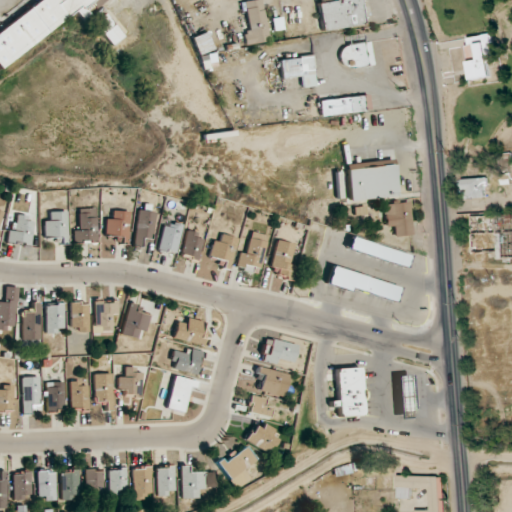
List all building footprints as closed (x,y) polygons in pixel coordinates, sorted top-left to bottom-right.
[(0,70),(99,0),(34,0),(0,30),(0,70)] [(269,40),(260,0),(252,0),(243,2),(249,31),(242,33),(244,45),(269,40)] [(318,0),(322,31),(363,25),(359,0),(318,0)] [(190,38),(197,55),(212,49),(205,32),(190,38)] [(471,80),(491,77),(488,62),(496,60),(491,34),(466,38),(469,56),(476,55),(477,60),(468,61),(471,80)] [(341,58),(346,58),(346,67),(371,67),(371,43),(340,44),(341,58)] [(280,60),(282,78),(301,76),(302,88),(315,86),(312,56),(280,60)] [(320,117),(371,111),(369,95),(319,101),(320,117)] [(462,199),(487,198),(486,178),(462,179),(462,199)] [(411,235),(410,203),(384,204),(385,227),(394,227),(395,236),(411,235)] [(78,209),(78,230),(73,230),(73,244),(97,243),(96,209),(78,209)] [(155,213),(138,210),(133,245),(141,246),(142,237),(151,238),(155,213)] [(44,242),(67,241),(66,211),(49,212),(50,221),(43,221),(44,242)] [(105,237),(128,238),(129,211),(112,211),(112,219),(106,219),(105,237)] [(511,215),(471,217),(472,253),(496,252),(497,260),(511,258),(511,215)] [(6,240),(30,245),(35,220),(17,216),(13,231),(8,230),(6,240)] [(176,252),(183,226),(164,221),(158,248),(176,252)] [(199,258),(202,234),(185,232),(182,256),(199,258)] [(268,236),(251,232),(246,254),(239,253),(235,267),(250,271),(251,266),(261,268),(268,236)] [(238,239),(221,234),(219,242),(213,241),(209,256),(224,260),(222,267),(229,269),(238,239)] [(347,248),(406,267),(409,256),(351,237),(347,248)] [(277,267),(275,274),(292,279),(295,266),(289,264),(294,245),(277,240),(270,265),(277,267)] [(326,283),(395,301),(399,286),(330,267),(326,283)] [(0,328),(15,329),(16,287),(5,287),(4,302),(0,302),(0,328)] [(112,313),(118,313),(117,300),(93,301),(94,332),(112,332),(112,313)] [(39,303),(32,303),(32,313),(22,313),(22,339),(40,339),(39,303)] [(88,330),(88,303),(70,303),(70,330),(88,330)] [(149,315),(135,312),(136,304),(128,303),(122,336),(138,338),(139,330),(146,332),(149,315)] [(45,305),(46,332),(64,331),(63,304),(45,305)] [(176,321),(173,340),(205,345),(206,339),(200,338),(202,321),(186,318),(185,323),(176,321)] [(293,363),(297,346),(265,338),(259,361),(275,365),(277,358),(293,363)] [(195,375),(201,351),(188,348),(186,354),(175,351),(170,369),(195,375)] [(259,392),(275,395),(276,390),(285,391),(288,373),(256,368),(254,379),(261,381),(259,392)] [(334,369),(361,368),(364,417),(337,419),(334,369)] [(119,395),(140,396),(141,370),(124,369),(123,377),(120,377),(119,395)] [(94,402),(104,402),(104,410),(112,409),(111,374),(93,374),(94,402)] [(411,375),(397,376),(398,416),(412,415),(411,375)] [(165,407),(183,412),(191,381),(174,376),(165,407)] [(21,378),(22,413),(29,413),(29,403),(39,403),(38,377),(21,378)] [(64,410),(63,382),(45,383),(46,411),(64,410)] [(69,383),(70,412),(88,411),(87,383),(69,383)] [(13,387),(0,387),(0,411),(12,412),(13,387)] [(263,406),(265,399),(250,396),(247,412),(269,416),(271,407),(263,406)] [(218,464),(236,489),(250,479),(243,469),(255,460),(244,445),(218,464)] [(199,498),(198,489),(215,488),(214,471),(188,473),(188,466),(180,466),(182,499),(199,498)] [(132,468),(133,501),(151,500),(150,467),(132,468)] [(156,467),(157,494),(174,494),(174,467),(156,467)] [(108,469),(109,495),(127,495),(126,469),(108,469)] [(84,471),(85,497),(103,496),(102,470),(84,471)] [(60,472),(61,500),(78,500),(78,471),(60,472)] [(54,472),(36,472),(37,499),(55,499),(54,472)] [(30,497),(29,473),(12,473),(12,498),(30,497)] [(429,510),(415,510),(415,511),(443,511),(444,476),(397,476),(397,499),(410,499),(410,488),(429,489),(429,510)]
